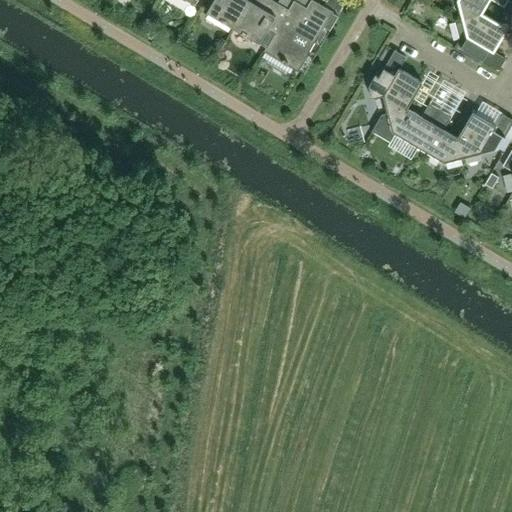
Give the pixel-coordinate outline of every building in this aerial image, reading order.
[(233,29),(250,0),(214,0),(207,13),(233,29)] [(275,34),(294,0),(279,0),(278,3),(272,0),(250,0),(233,29),(260,44),(268,30),(275,34)] [(264,52),(298,72),(334,12),(313,0),(294,0),(275,34),(264,52)] [(508,0),(457,0),(458,0),(462,19),(482,14),(490,0),(491,0),(504,7),(508,0)] [(494,52),(508,29),(482,14),(462,19),(454,21),(459,39),(454,48),(478,63),(480,59),(499,70),(506,59),(494,52)] [(406,57),(395,51),(379,77),(375,75),(369,86),(372,98),(383,95),(388,114),(408,109),(423,83),(399,69),(406,57)] [(419,147),(441,110),(430,103),(422,117),(408,109),(388,114),(381,115),(372,131),(391,143),(396,134),(419,147)] [(458,138),(444,130),(451,116),(441,110),(419,147),(445,163),(463,158),(458,138)] [(497,151),(511,125),(511,119),(503,115),(496,126),(473,113),(458,138),(463,158),(481,153),(497,151)]
